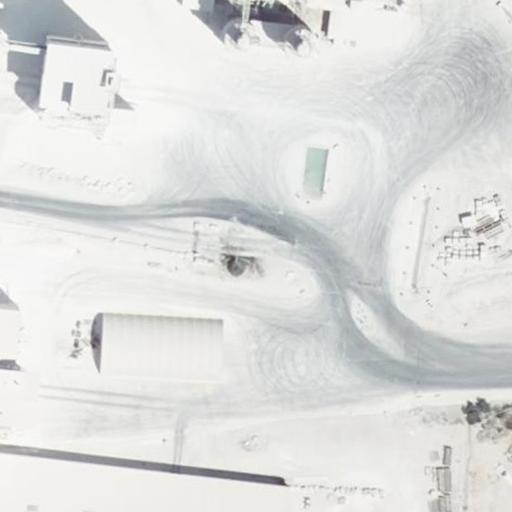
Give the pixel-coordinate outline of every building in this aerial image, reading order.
[(328,35),(396,42),(400,11),(331,3),(328,35)] [(256,27),(254,22),(250,17),(246,14),(240,12),(234,13),(228,15),(224,19),(221,24),(220,30),(221,36),(224,42),(229,45),(234,48),(240,48),(245,47),(250,43),(254,39),(256,33),(256,27)] [(317,34),(315,29),(312,24),(307,21),(301,19),(295,20),(289,22),(285,26),(282,32),(281,38),(282,43),(285,49),(290,53),(295,55),(301,55),(307,54),(312,50),(315,46),(317,40),(317,34)] [(32,71),(29,95),(98,104),(102,81),(107,38),(38,29),(32,71)] [(135,106),(105,103),(102,133),(132,136),(135,106)] [(0,359),(11,361),(18,302),(0,299),(0,359)] [(0,359),(0,416),(25,419),(32,363),(11,361),(0,359)] [(0,511),(286,511),(289,486),(0,452),(0,511)]
